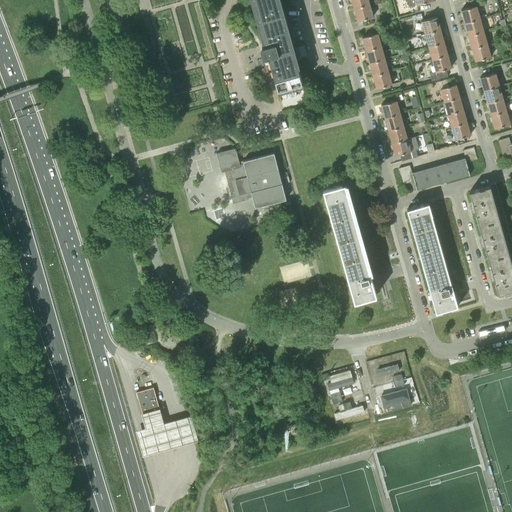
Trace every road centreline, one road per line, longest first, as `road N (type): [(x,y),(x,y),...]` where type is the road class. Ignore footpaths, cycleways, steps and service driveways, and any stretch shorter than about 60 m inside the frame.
road 1 (residential): [(427,326),(352,343),(292,342),(241,333),(184,303),(158,267),(81,0)]
road 2 (trunk): [(0,154),(106,511)]
road 3 (trunk): [(91,333),(0,55)]
road 4 (trunk): [(144,511),(91,333)]
road 5 (residential): [(494,176),(443,0)]
road 6 (residential): [(392,204),(353,68)]
road 7 (residential): [(264,117),(246,112),(221,28),(225,0)]
road 8 (residential): [(500,305),(487,301),(455,186)]
road 9 (residential): [(392,204),(427,326)]
